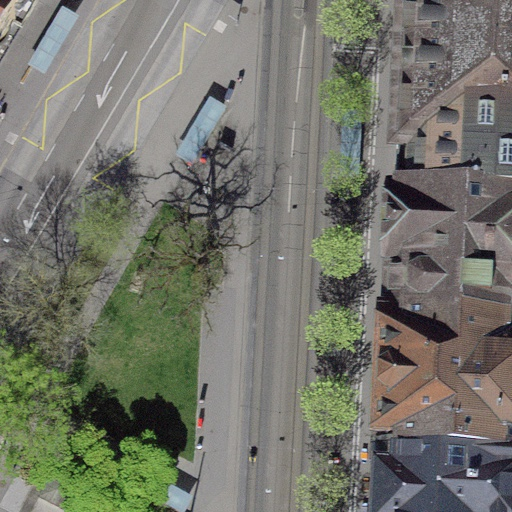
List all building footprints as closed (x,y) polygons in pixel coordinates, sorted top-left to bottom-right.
[(0,0),(0,52),(5,44),(30,0),(0,0)] [(405,14),(511,19),(511,0),(402,0),(401,14),(405,14)] [(79,18),(61,8),(27,67),(44,77),(79,18)] [(395,197),(511,203),(511,19),(405,14),(402,66),(401,66),(400,67),(400,68),(399,69),(398,70),(397,71),(395,71),(395,80),(395,89),(396,90),(397,91),(398,92),(399,93),(400,94),(400,96),(395,197)] [(226,109),(209,99),(175,157),(191,167),(226,109)] [(358,180),(361,112),(342,111),(339,179),(358,180)] [(388,322),(503,328),(505,301),(511,301),(511,203),(395,197),(389,307),(388,322)] [(380,458),(511,464),(511,355),(501,355),(503,328),(388,322),(387,336),(385,378),(378,385),(377,402),(383,410),(380,458)] [(377,511),(511,511),(511,464),(380,458),(380,472),(377,511)] [(175,511),(185,511),(193,499),(134,465),(124,482),(175,511)] [(118,511),(124,502),(57,466),(40,498),(66,511),(118,511)]
